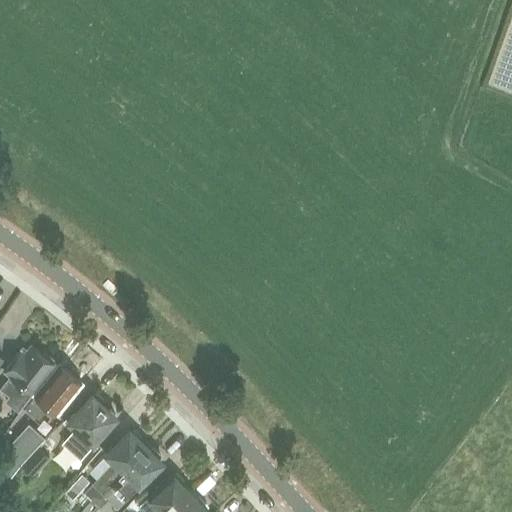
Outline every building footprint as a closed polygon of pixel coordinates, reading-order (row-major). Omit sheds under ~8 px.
[(17,407),(30,390),(53,361),(51,360),(53,357),(43,350),(41,352),(30,343),(26,347),(23,345),(4,369),(9,374),(0,385),(0,386),(8,392),(4,397),(17,407)] [(56,410),(80,382),(76,379),(77,375),(73,372),(70,374),(58,365),(25,405),(38,416),(49,403),(56,410)] [(76,426),(63,441),(80,455),(79,457),(80,458),(95,440),(107,427),(105,425),(115,414),(109,409),(101,401),(103,399),(96,392),(93,395),(91,393),(68,418),(76,426)] [(7,454),(0,461),(0,488),(23,459),(42,439),(28,427),(5,453),(7,454)] [(92,498),(100,489),(134,454),(144,444),(139,439),(141,436),(133,428),(131,431),(128,428),(106,451),(90,467),(98,475),(84,490),(92,498)] [(92,498),(100,505),(116,489),(124,497),(159,460),(156,457),(159,455),(152,447),(149,450),(144,444),(134,454),(100,489),(92,498)] [(38,445),(21,463),(32,473),(49,455),(38,445)] [(171,473),(137,504),(144,511),(165,511),(188,491),(181,483),(183,481),(175,473),(173,475),(171,473)] [(203,511),(206,510),(204,508),(206,505),(199,497),(196,500),(188,491),(165,511),(203,511)]
